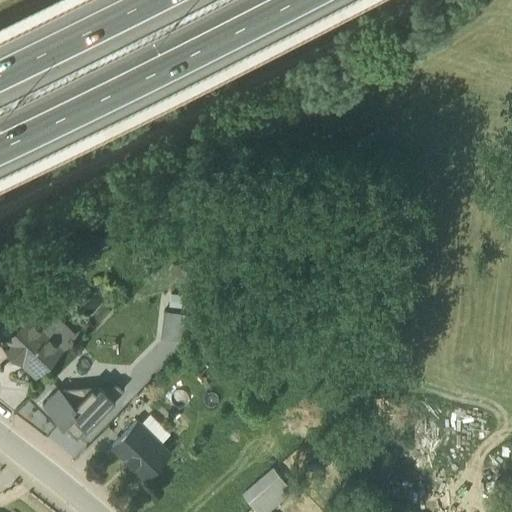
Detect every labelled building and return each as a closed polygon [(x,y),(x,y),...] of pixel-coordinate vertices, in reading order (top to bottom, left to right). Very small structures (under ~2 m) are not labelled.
[(101,240),(86,234),(78,253),(94,259),(101,240)] [(64,316),(43,296),(34,305),(30,302),(2,335),(22,354),(35,367),(65,336),(55,326),(64,316)] [(59,379),(42,397),(76,430),(122,383),(117,378),(59,379)] [(169,425),(150,406),(140,414),(137,411),(111,437),(145,470),(171,445),(160,434),(169,425)] [(222,427),(152,494),(169,511),(239,445),(222,427)] [(286,477),(273,461),(241,487),(260,511),(287,489),(281,481),(286,477)] [(234,511),(244,503),(227,485),(197,511),(234,511)] [(412,511),(415,501),(369,489),(364,511),(412,511)]
